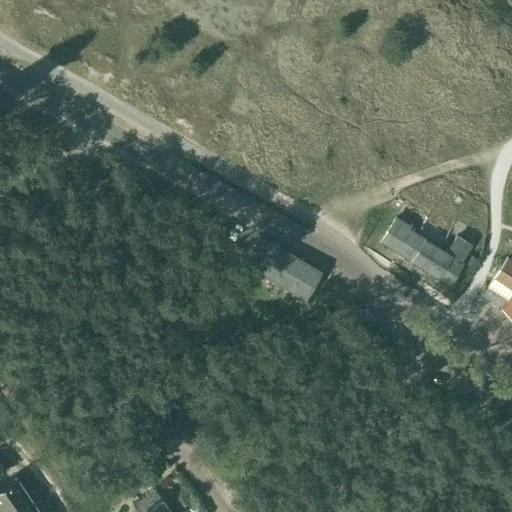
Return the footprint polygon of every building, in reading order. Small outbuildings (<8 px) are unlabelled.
[(395,217),(380,240),(414,261),(448,282),(461,262),(459,261),(470,244),(456,235),(446,252),(427,241),(407,228),(408,226),(395,217)] [(258,236),(243,262),(274,279),(288,253),(258,236)] [(511,247),(494,275),(495,275),(489,286),(509,298),(503,307),(511,313),(511,247)] [(288,253),(274,279),(290,289),(304,297),(309,289),(319,271),(288,253)] [(470,255),(465,263),(470,266),(476,258),(470,255)] [(14,511),(32,500),(15,475),(0,484),(0,509),(1,511),(14,511)] [(152,502),(151,500),(159,495),(153,487),(131,502),(138,511),(137,511),(170,511),(160,497),(152,502)] [(190,501),(185,493),(175,500),(180,507),(190,501)] [(39,511),(32,500),(14,511),(39,511)]
